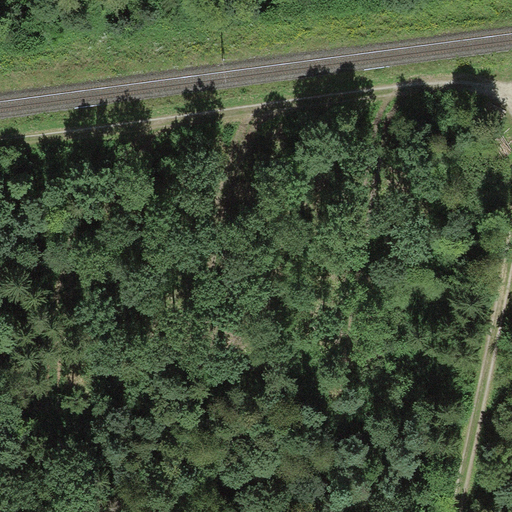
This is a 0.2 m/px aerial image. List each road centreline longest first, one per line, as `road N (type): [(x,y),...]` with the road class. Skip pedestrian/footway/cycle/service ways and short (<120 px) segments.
road 1 (track): [(511,10),(0,82)]
road 2 (track): [(0,144),(417,89),(511,88)]
road 3 (track): [(447,511),(511,206)]
